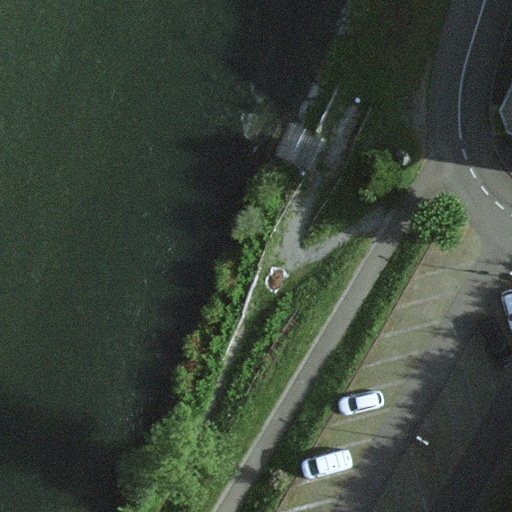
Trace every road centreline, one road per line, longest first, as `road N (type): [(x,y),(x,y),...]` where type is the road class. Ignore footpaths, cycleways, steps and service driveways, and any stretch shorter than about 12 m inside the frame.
road 1 (track): [(458,146),(232,511)]
road 2 (residential): [(492,0),(458,146),(511,221)]
